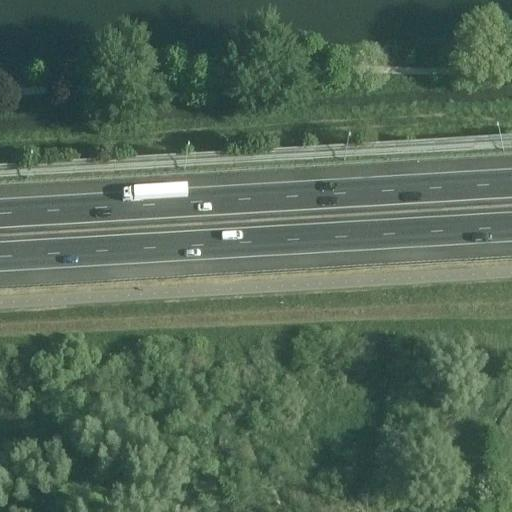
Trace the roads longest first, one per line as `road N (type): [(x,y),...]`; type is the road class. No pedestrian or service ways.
road 1 (motorway): [(0,260),(511,230)]
road 2 (motorway): [(511,182),(0,212)]
